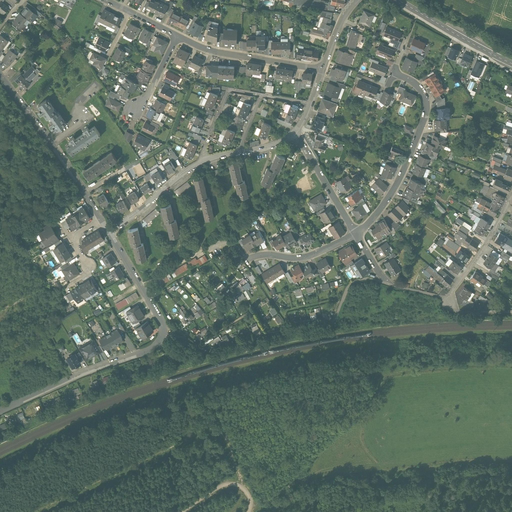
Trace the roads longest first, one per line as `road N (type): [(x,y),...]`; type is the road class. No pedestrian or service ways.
road 1 (residential): [(108,232),(163,324),(162,338),(0,410)]
road 2 (unknown): [(229,511),(238,497),(236,475),(212,426),(34,511)]
road 3 (residential): [(356,235),(390,196),(426,113),(419,88),(394,72)]
road 4 (residential): [(177,37),(216,52),(322,69)]
road 5 (residential): [(511,64),(395,0)]
road 6 (residential): [(446,299),(511,193)]
